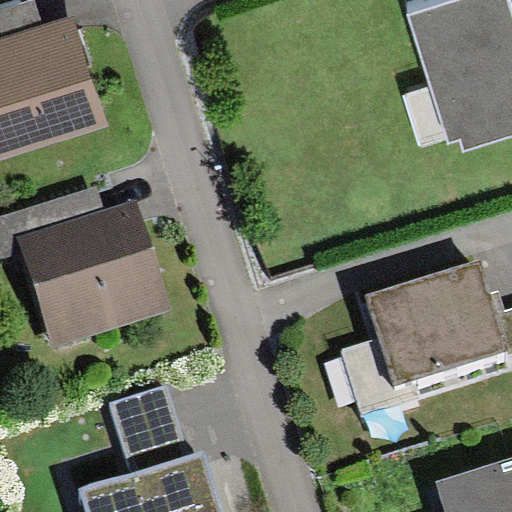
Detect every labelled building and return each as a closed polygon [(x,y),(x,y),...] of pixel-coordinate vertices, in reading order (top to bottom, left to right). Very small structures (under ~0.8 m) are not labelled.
[(33,0),(6,0),(0,2),(0,145),(94,114),(60,12),(40,19),(33,0)] [(511,0),(416,0),(403,4),(427,82),(398,91),(412,137),(449,125),(453,137),(511,119),(511,0)] [(93,194),(0,223),(0,254),(20,249),(52,349),(162,313),(130,211),(101,220),(93,194)] [(476,278),(366,311),(392,395),(502,362),(489,322),(476,278)] [(511,314),(489,322),(502,362),(511,358),(511,314)] [(127,494),(181,478),(159,402),(105,418),(127,494)] [(215,511),(204,472),(181,478),(127,494),(82,507),(82,511),(215,511)] [(511,511),(511,474),(434,498),(438,511),(511,511)]
